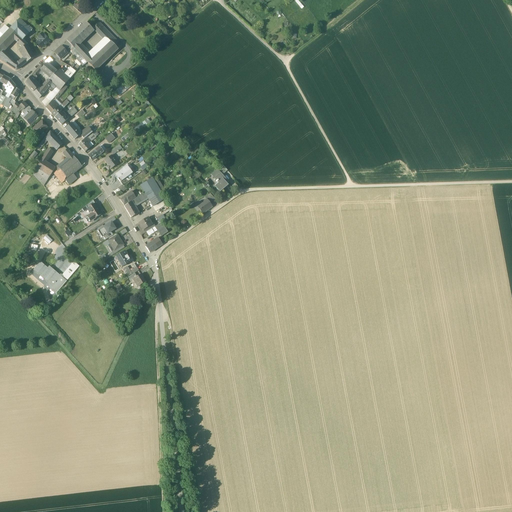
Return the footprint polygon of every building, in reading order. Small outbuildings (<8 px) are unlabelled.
[(32,30),(20,18),(9,29),(10,30),(11,29),(18,36),(22,41),(32,30)] [(86,23),(73,35),(80,43),(83,40),(93,30),(86,23)] [(115,38),(100,23),(97,25),(112,41),(115,38)] [(5,25),(0,29),(0,39),(10,30),(9,29),(5,25)] [(112,41),(97,25),(94,28),(109,44),(111,42),(112,41)] [(0,54),(4,51),(15,39),(18,36),(11,29),(10,30),(0,39),(0,54)] [(49,41),(42,34),(38,38),(40,40),(36,43),(41,48),(49,41)] [(80,43),(73,35),(67,41),(74,48),(79,44),(80,43)] [(22,41),(18,36),(15,39),(22,47),(27,45),(22,41)] [(74,48),(67,41),(63,44),(67,48),(68,49),(71,53),(77,59),(81,65),(82,67),(87,62),(74,48)] [(93,59),(88,63),(96,71),(118,49),(111,42),(109,44),(93,59)] [(93,59),(79,44),(74,48),(87,62),(88,63),(93,59)] [(22,47),(19,49),(25,58),(27,62),(34,58),(27,45),(22,47)] [(64,50),(61,47),(54,53),(61,59),(67,53),(64,50)] [(9,56),(4,51),(0,54),(0,59),(16,70),(17,70),(27,62),(25,58),(20,61),(16,65),(8,57),(9,56)] [(81,65),(77,59),(70,67),(71,67),(68,71),(73,75),(81,65)] [(42,63),(32,75),(33,76),(31,77),(35,82),(38,78),(36,77),(42,70),(45,66),(42,63)] [(56,72),(47,64),(45,66),(42,70),(51,78),(56,72)] [(68,71),(62,77),(67,81),(73,75),(68,71)] [(62,77),(56,72),(51,78),(48,81),(52,83),(52,84),(55,86),(60,91),(67,81),(62,77)] [(5,76),(1,83),(7,86),(10,79),(5,76)] [(31,77),(25,82),(33,92),(39,87),(35,82),(31,77)] [(1,95),(0,96),(0,104),(1,105),(5,97),(5,96),(8,91),(9,91),(14,84),(10,79),(7,86),(5,89),(3,92),(1,95)] [(48,80),(40,88),(39,87),(33,92),(39,99),(47,89),(52,84),(52,83),(48,81),(48,80)] [(8,98),(7,101),(9,102),(11,99),(15,101),(19,94),(17,94),(19,90),(15,88),(16,87),(16,86),(8,98)] [(51,92),(46,97),(51,102),(53,100),(54,98),(57,94),(60,91),(55,86),(51,92)] [(57,94),(54,98),(57,100),(63,93),(60,91),(57,94)] [(51,102),(46,97),(41,102),(45,107),(51,102)] [(54,101),(46,108),(52,114),(55,111),(59,107),(54,101)] [(19,106),(22,109),(23,110),(27,106),(24,102),(19,106)] [(31,109),(28,105),(21,112),(24,115),(27,112),(29,114),(32,112),(30,109),(31,109)] [(73,106),(67,112),(71,117),(78,111),(73,106)] [(58,114),(55,117),(61,125),(68,119),(61,110),(58,114)] [(29,114),(27,117),(27,118),(25,120),(29,123),(33,119),(37,116),(32,112),(29,114)] [(41,121),(33,128),(39,135),(43,132),(47,127),(41,121)] [(75,128),(71,123),(65,129),(74,140),(80,135),(81,134),(80,134),(75,128)] [(88,128),(80,134),(81,134),(80,135),(84,139),(92,133),(88,128)] [(43,132),(39,135),(36,137),(40,141),(45,134),(43,132)] [(50,132),(45,138),(48,140),(50,143),(55,137),(50,132)] [(87,138),(90,142),(96,137),(94,135),(93,134),(87,138)] [(111,134),(105,139),(109,143),(115,139),(111,134)] [(62,144),(55,137),(50,143),(57,150),(62,144)] [(45,138),(37,148),(40,150),(48,140),(45,138)] [(87,138),(84,140),(79,144),(85,152),(93,145),(90,142),(87,138)] [(119,145),(111,152),(113,155),(122,149),(119,145)] [(103,153),(99,147),(95,151),(98,155),(98,156),(99,156),(103,153)] [(49,149),(40,162),(44,165),(46,162),(53,151),(49,149)] [(67,149),(62,153),(68,160),(73,156),(67,149)] [(34,151),(29,158),(32,161),(38,154),(34,151)] [(95,151),(88,156),(92,160),(98,156),(98,155),(95,151)] [(68,160),(57,169),(56,168),(52,173),(61,184),(65,181),(73,174),(74,174),(82,167),(73,156),(68,160)] [(117,165),(111,156),(104,161),(108,166),(106,167),(109,170),(110,169),(111,169),(117,165)] [(56,168),(46,162),(44,165),(40,162),(35,170),(46,182),(52,173),(56,168)] [(223,165),(217,170),(222,175),(227,171),(223,165)] [(127,167),(115,175),(120,182),(131,174),(129,170),(130,170),(127,167)] [(46,182),(35,170),(32,174),(44,186),(46,182)] [(222,175),(217,170),(212,175),(216,181),(217,182),(219,183),(215,187),(220,193),(228,186),(226,182),(227,181),(222,175)] [(73,174),(65,181),(69,185),(77,179),(73,174)] [(152,179),(140,186),(145,194),(157,186),(152,179)] [(145,194),(144,194),(130,202),(131,203),(134,207),(148,198),(153,206),(165,199),(157,186),(145,194)] [(131,191),(124,196),(129,202),(135,197),(131,191)] [(210,193),(204,197),(206,200),(207,200),(209,203),(215,199),(210,193)] [(129,202),(124,196),(120,200),(124,205),(129,202)] [(206,200),(203,203),(203,202),(198,206),(201,209),(200,210),(202,213),(203,213),(205,213),(206,212),(206,211),(207,210),(207,211),(211,208),(210,206),(211,206),(209,203),(207,200),(206,200)] [(95,203),(87,208),(88,209),(91,214),(85,218),(88,223),(101,214),(97,208),(98,207),(96,203),(95,203)] [(134,207),(131,203),(124,207),(131,218),(139,213),(136,208),(134,208),(134,207)] [(162,216),(158,218),(160,223),(162,223),(166,220),(163,215),(162,216)] [(147,218),(139,223),(143,231),(148,227),(152,225),(147,218)] [(104,227),(108,233),(111,232),(115,229),(111,222),(104,227)] [(155,227),(157,231),(161,237),(168,232),(162,223),(160,223),(155,227)] [(103,236),(108,233),(104,227),(98,230),(102,237),(103,236)] [(123,245),(117,235),(108,241),(110,244),(108,245),(112,252),(114,250),(114,251),(118,249),(123,245)] [(165,236),(159,240),(162,244),(168,240),(165,236)] [(158,238),(153,242),(157,248),(162,244),(159,240),(158,238)] [(157,248),(153,242),(145,247),(150,253),(157,248)] [(129,257),(125,251),(117,256),(123,267),(133,261),(130,256),(129,257)] [(61,276),(49,266),(47,268),(40,262),(33,270),(48,283),(45,285),(56,294),(67,281),(61,276)] [(74,262),(61,276),(67,281),(79,267),(74,262)] [(130,271),(130,272),(128,273),(129,276),(131,274),(132,275),(139,271),(138,270),(139,270),(137,268),(137,267),(130,271)] [(141,274),(133,279),(138,287),(146,282),(141,274)]
